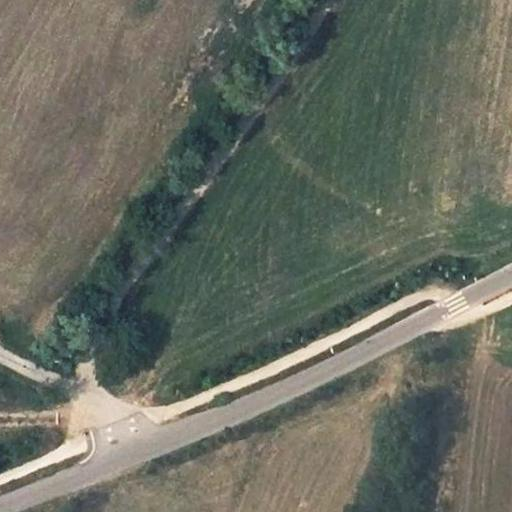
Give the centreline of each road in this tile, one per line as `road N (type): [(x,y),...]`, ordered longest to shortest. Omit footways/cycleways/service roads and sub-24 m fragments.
road 1 (unclassified): [(140,449),(511,276)]
road 2 (unclassified): [(0,352),(80,387),(140,449)]
road 3 (unclassified): [(0,508),(140,449)]
